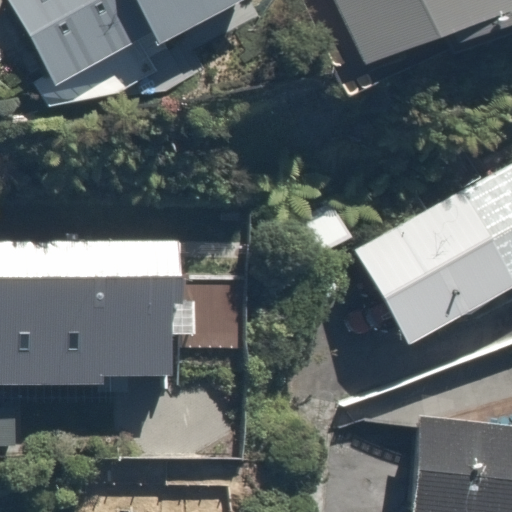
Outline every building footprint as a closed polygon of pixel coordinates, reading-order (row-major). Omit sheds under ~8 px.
[(169,0),(0,0),(0,30),(25,77),(169,0)] [(324,0),(340,35),(416,0),(324,0)] [(511,155),(343,243),(387,328),(511,263),(511,155)] [(0,375),(154,374),(153,293),(174,292),(173,235),(0,236),(0,375)] [(511,511),(511,411),(511,412),(402,404),(395,506),(481,511),(511,511)]
